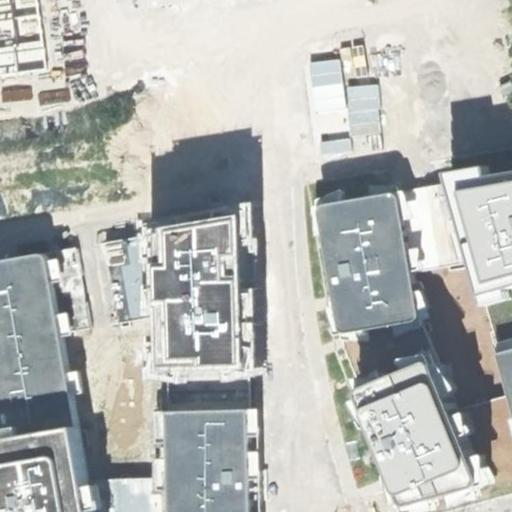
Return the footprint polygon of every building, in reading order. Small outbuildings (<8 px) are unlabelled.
[(0,0),(0,74),(46,69),(36,0),(0,0)] [(482,163),(441,173),(444,182),(456,233),(446,235),(453,262),(466,259),(477,304),(485,302),(511,295),(511,171),(486,178),(482,163)] [(444,182),(408,188),(414,224),(400,226),(408,271),(453,262),(446,235),(456,233),(444,182)] [(408,188),(312,204),(335,338),(341,337),(417,324),(408,271),(400,226),(414,224),(408,188)] [(257,352),(253,193),(151,211),(151,227),(151,283),(163,282),(163,311),(164,325),(151,325),(153,354),(164,354),(166,402),(155,402),(156,429),(166,428),(167,449),(156,450),(157,472),(157,478),(167,477),(168,511),(263,511),(260,400),(246,400),(246,352),(257,352)] [(151,283),(151,227),(101,239),(114,315),(163,311),(163,282),(151,283)] [(0,477),(5,511),(88,511),(82,475),(42,246),(0,253),(0,477)] [(511,295),(485,302),(499,352),(511,348),(511,295)] [(417,324),(341,337),(359,387),(424,361),(417,324)] [(511,348),(499,352),(496,353),(511,412),(511,348)] [(478,485),(424,361),(359,387),(351,391),(399,509),(478,485)] [(157,472),(82,475),(88,511),(168,511),(167,477),(157,478),(157,472)]
